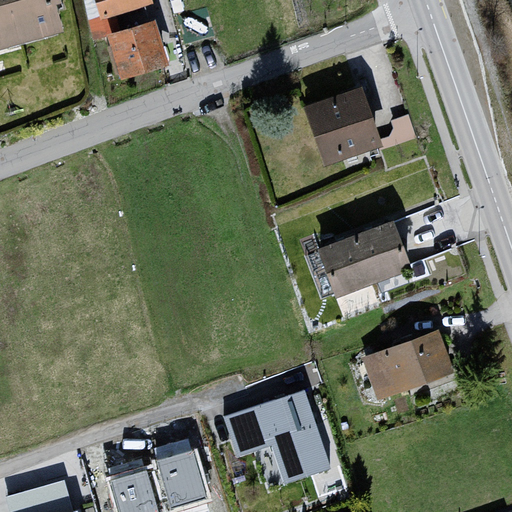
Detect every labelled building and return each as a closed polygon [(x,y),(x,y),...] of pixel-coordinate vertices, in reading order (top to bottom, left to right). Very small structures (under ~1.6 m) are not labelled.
[(46,0),(0,0),(0,50),(53,36),(46,0)] [(145,3),(143,0),(88,0),(98,21),(145,3)] [(161,67),(149,23),(100,34),(114,81),(161,67)] [(355,88),(296,107),(317,166),(376,143),(355,88)] [(388,222),(310,249),(326,297),(405,268),(388,222)] [(431,335),(356,361),(372,399),(445,374),(431,335)] [(305,391),(224,417),(237,456),(272,445),(284,484),(331,469),(305,391)] [(192,448),(156,458),(170,510),(207,500),(192,448)] [(158,511),(146,465),(109,475),(119,511),(158,511)]
